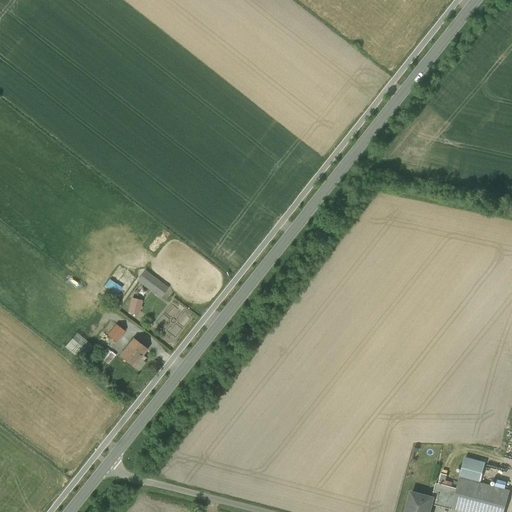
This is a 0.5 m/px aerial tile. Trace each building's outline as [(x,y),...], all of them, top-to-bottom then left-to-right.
[(165,290),(144,274),(139,280),(160,296),(165,290)] [(132,298),(129,312),(139,314),(142,301),(132,298)] [(117,325),(109,335),(116,341),(124,331),(117,325)] [(88,351),(72,338),(66,346),(81,359),(88,351)] [(133,338),(120,356),(134,366),(147,349),(133,338)] [(106,347),(99,355),(109,363),(116,355),(106,347)] [(485,463),(465,458),(460,478),(480,483),(485,463)] [(480,483),(460,478),(459,482),(457,488),(453,504),(452,507),(469,511),(503,511),(509,491),(480,483)] [(451,487),(442,484),(442,483),(441,483),(440,484),(436,483),(432,498),(433,498),(432,502),(435,503),(436,500),(453,504),(457,488),(451,487)] [(432,498),(412,493),(406,511),(429,511),(432,502),(433,498),(432,498)]
